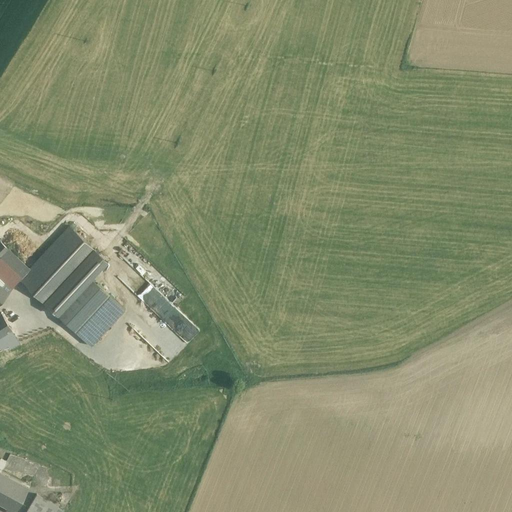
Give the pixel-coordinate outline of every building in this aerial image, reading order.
[(70,226),(29,269),(20,279),(45,303),(95,249),(70,226)] [(0,298),(10,289),(0,279),(0,255),(7,248),(4,246),(6,244),(3,241),(2,243),(0,241),(0,298)] [(7,248),(0,255),(0,279),(10,289),(17,281),(18,281),(20,279),(29,269),(7,248)] [(95,249),(45,303),(57,314),(91,278),(92,278),(108,261),(95,249)] [(190,339),(199,330),(174,306),(184,295),(159,271),(161,274),(146,260),(144,257),(137,261),(131,268),(134,272),(125,277),(122,281),(183,339),(185,342),(190,339)] [(91,278),(57,314),(75,331),(110,294),(92,278),(91,278)] [(7,325),(0,328),(0,330),(3,335),(11,330),(7,325)] [(3,335),(0,336),(0,348),(8,344),(9,346),(17,341),(11,330),(3,335)] [(174,331),(155,349),(141,336),(135,342),(146,353),(142,357),(154,370),(184,340),(174,331)] [(210,336),(191,350),(196,356),(215,342),(210,336)] [(12,511),(27,487),(0,472),(0,503),(6,507),(4,510),(8,511),(12,511)] [(62,511),(63,511),(35,494),(24,511),(62,511)]
